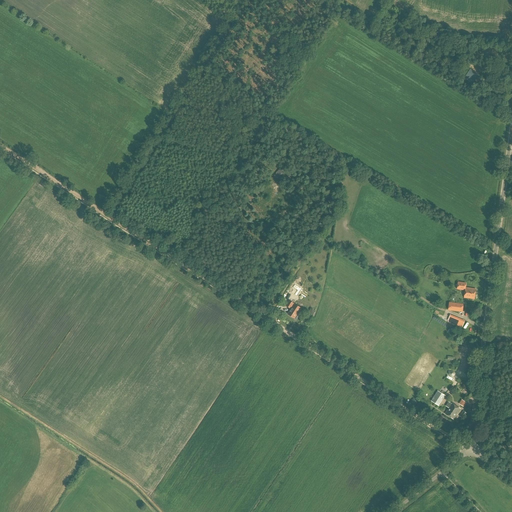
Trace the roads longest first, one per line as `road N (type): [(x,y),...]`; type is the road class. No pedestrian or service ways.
road 1 (track): [(0,145),(469,449)]
road 2 (unclassified): [(469,449),(511,129)]
